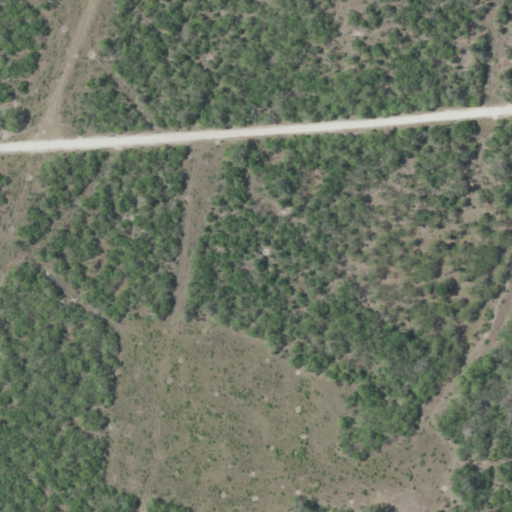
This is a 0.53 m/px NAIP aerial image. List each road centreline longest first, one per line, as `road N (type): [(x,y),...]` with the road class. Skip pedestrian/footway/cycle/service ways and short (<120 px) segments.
road 1 (track): [(511,137),(0,162)]
road 2 (track): [(67,159),(111,0)]
